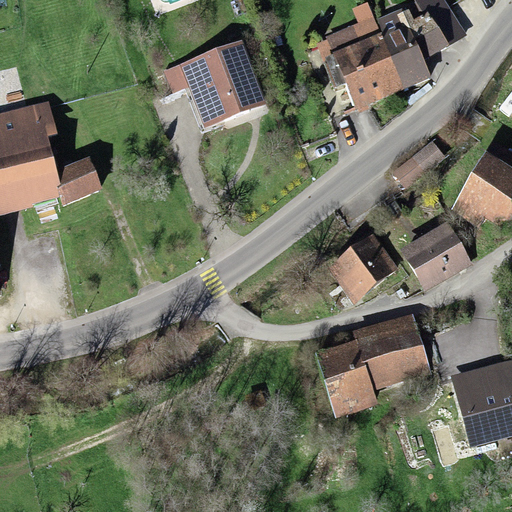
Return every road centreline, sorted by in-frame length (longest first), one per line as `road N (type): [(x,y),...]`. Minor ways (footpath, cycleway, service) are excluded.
road 1 (secondary): [(194,297),(460,87),(511,20)]
road 2 (residential): [(194,297),(238,327),(326,333),(464,294),(511,255)]
road 3 (secondary): [(0,353),(74,341),(194,297)]
